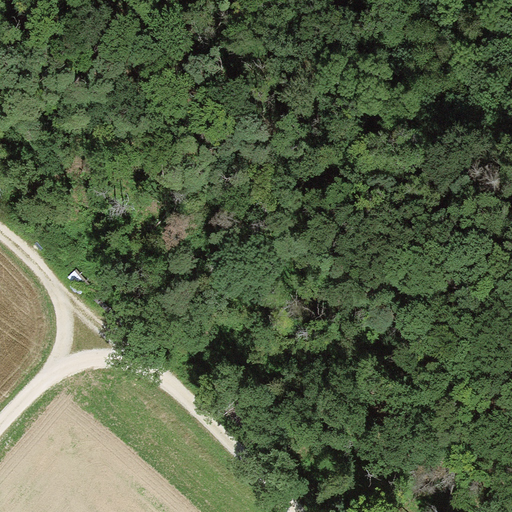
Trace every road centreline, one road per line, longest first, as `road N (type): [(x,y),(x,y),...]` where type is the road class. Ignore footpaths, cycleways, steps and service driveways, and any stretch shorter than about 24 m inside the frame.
road 1 (track): [(301,511),(194,404),(90,331),(0,231)]
road 2 (track): [(90,331),(0,426)]
